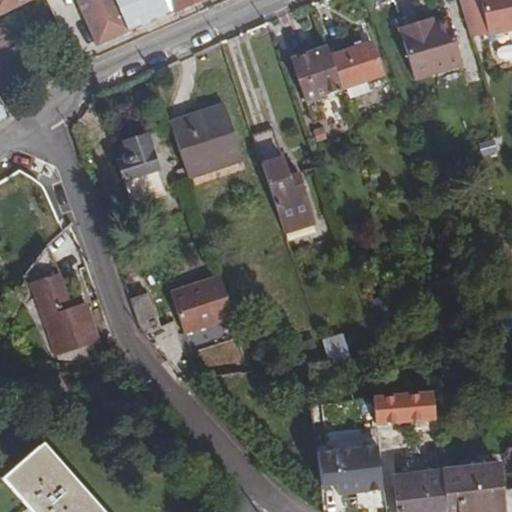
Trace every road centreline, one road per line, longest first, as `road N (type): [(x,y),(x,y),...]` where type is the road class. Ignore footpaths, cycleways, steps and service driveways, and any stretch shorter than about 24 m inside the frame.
road 1 (residential): [(260,499),(124,337),(40,97)]
road 2 (residential): [(255,0),(87,68),(40,97)]
